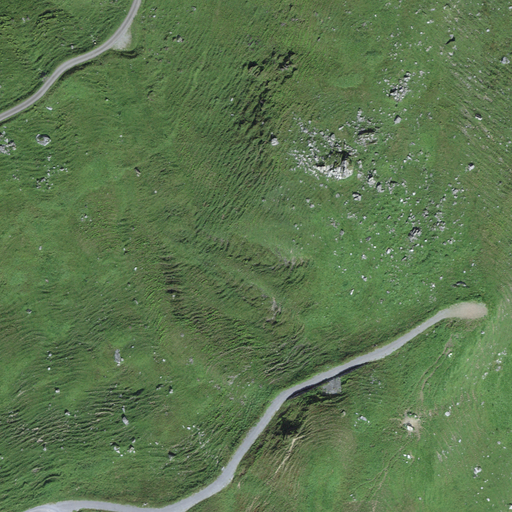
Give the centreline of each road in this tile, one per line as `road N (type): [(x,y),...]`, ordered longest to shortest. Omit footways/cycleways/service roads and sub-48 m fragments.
road 1 (track): [(173,511),(220,484),(278,398),(386,350),(439,316),(473,309)]
road 2 (track): [(138,0),(117,38),(0,119)]
